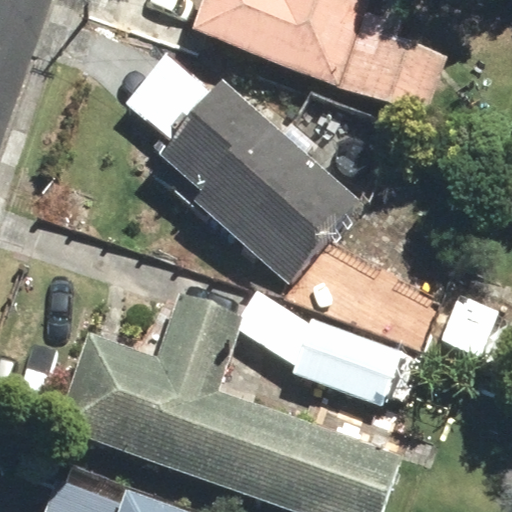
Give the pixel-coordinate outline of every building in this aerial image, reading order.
[(212,0),(199,41),(429,125),(450,62),(398,43),(403,30),(370,18),(376,0),(212,0)] [(364,206),(229,90),(164,166),(207,201),(199,210),(295,290),(364,206)] [(95,343),(60,435),(272,511),(388,511),(406,464),(222,396),(249,326),(187,303),(163,368),(95,343)] [(506,319),(460,304),(445,349),(491,364),(506,319)] [(315,325),(296,380),(401,417),(420,362),(315,325)] [(168,511),(129,498),(124,511),(168,511)]
